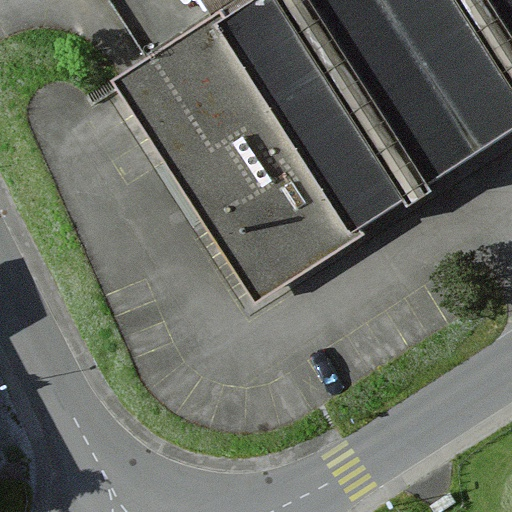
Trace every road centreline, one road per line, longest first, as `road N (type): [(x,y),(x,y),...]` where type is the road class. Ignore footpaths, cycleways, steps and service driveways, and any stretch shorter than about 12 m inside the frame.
road 1 (residential): [(511,367),(271,511)]
road 2 (residential): [(0,276),(123,511)]
